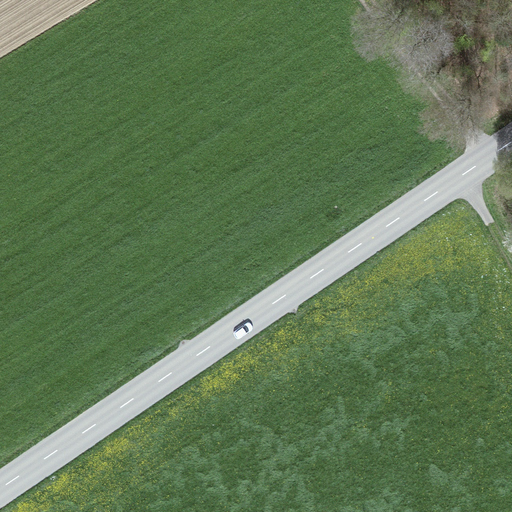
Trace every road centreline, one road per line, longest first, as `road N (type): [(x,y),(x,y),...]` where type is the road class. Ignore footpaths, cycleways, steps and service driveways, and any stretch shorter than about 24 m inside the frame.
road 1 (secondary): [(0,488),(511,141)]
road 2 (track): [(363,0),(490,155)]
